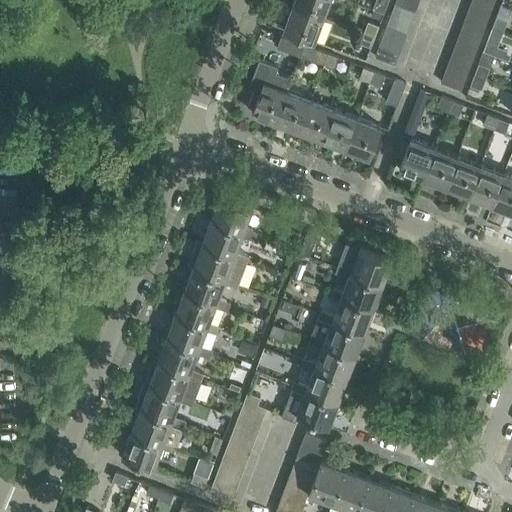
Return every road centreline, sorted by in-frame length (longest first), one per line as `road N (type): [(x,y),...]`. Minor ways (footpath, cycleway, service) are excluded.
road 1 (residential): [(40,511),(184,139)]
road 2 (residential): [(511,263),(184,139)]
road 3 (residential): [(356,419),(482,467),(511,386)]
road 4 (residential): [(184,139),(236,0)]
